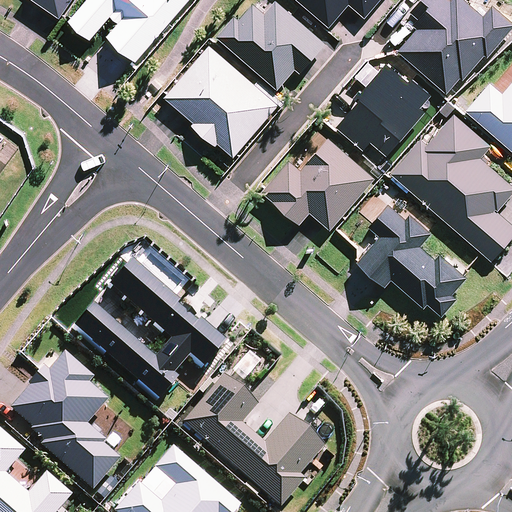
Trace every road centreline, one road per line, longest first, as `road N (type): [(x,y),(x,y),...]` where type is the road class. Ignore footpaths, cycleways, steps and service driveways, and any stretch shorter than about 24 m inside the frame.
road 1 (residential): [(404,399),(204,223)]
road 2 (residential): [(350,53),(204,223)]
road 3 (residential): [(117,147),(0,281)]
road 4 (residential): [(117,147),(0,57)]
